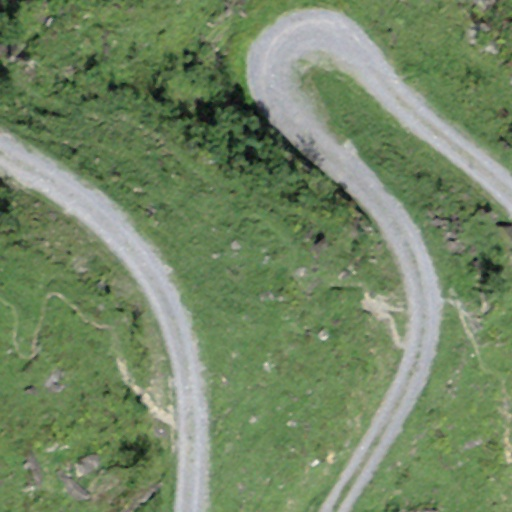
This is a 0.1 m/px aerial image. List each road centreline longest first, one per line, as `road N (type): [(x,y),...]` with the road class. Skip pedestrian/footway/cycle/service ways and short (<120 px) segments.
road 1 (track): [(511,197),(317,37),(290,44),(269,71),(304,131),(407,241),(426,294),(425,342),(401,407),(331,511)]
road 2 (track): [(184,498),(193,422),(170,322),(143,267),(92,204),(0,154)]
